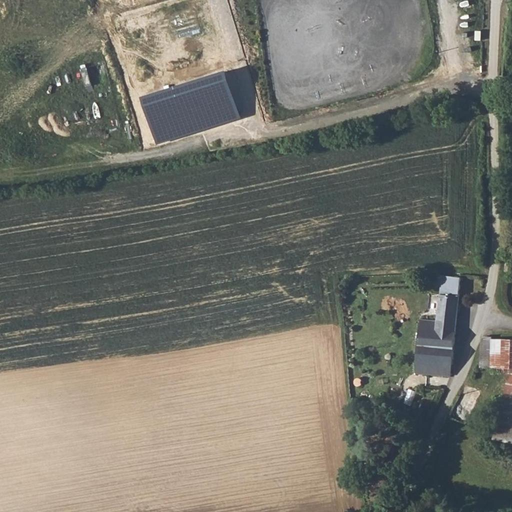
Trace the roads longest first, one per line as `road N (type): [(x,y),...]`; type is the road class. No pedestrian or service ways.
road 1 (unclassified): [(484,317),(495,252),(494,0)]
road 2 (unclassified): [(398,511),(484,317)]
